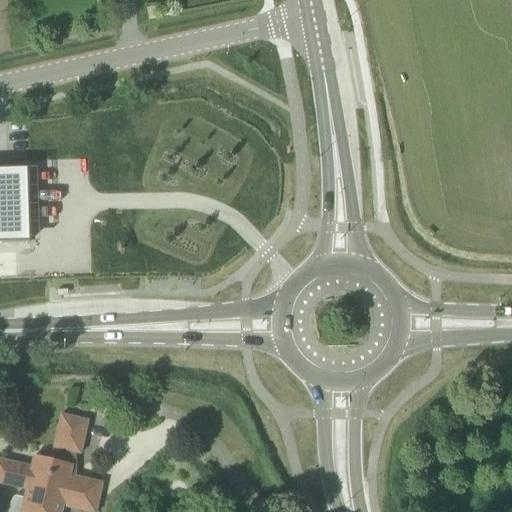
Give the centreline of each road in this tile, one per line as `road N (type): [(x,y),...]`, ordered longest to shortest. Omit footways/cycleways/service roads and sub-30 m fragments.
road 1 (tertiary): [(313,15),(0,86)]
road 2 (primary): [(0,333),(246,338),(287,346)]
road 3 (primary): [(285,304),(0,332)]
road 4 (secondary): [(358,266),(333,131)]
road 5 (secondary): [(317,376),(339,511)]
road 6 (secondary): [(333,131),(322,267)]
road 7 (secondary): [(359,511),(358,379)]
